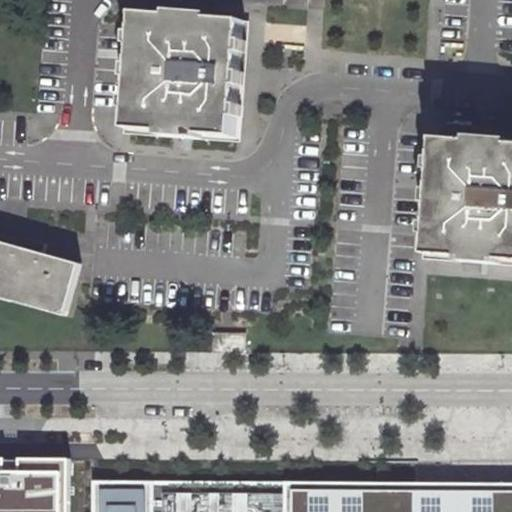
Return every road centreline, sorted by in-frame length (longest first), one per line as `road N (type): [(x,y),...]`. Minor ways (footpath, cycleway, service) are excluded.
road 1 (residential): [(511,391),(0,388)]
road 2 (residential): [(72,165),(247,178),(277,156),(300,96),(321,87),(477,97)]
road 3 (residential): [(72,165),(84,0)]
